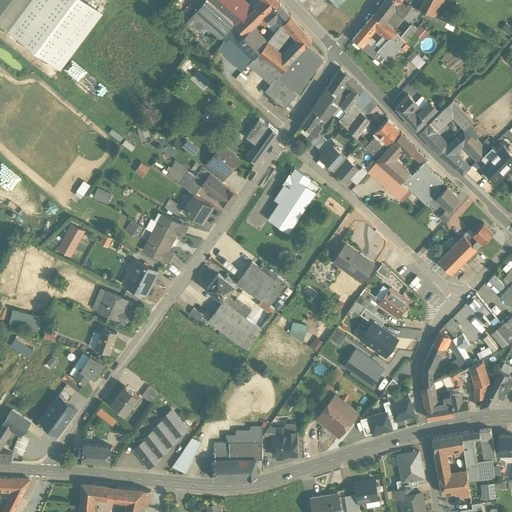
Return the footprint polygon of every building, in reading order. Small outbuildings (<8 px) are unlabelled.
[(0,0),(0,27),(6,32),(30,0),(0,0)] [(79,0),(39,0),(12,37),(55,68),(96,13),(79,0)] [(234,23),(206,0),(205,0),(193,14),(204,25),(220,39),(233,24),(234,23)] [(206,0),(234,23),(239,17),(242,19),(252,10),(247,6),(240,0),(206,0)] [(280,3),(277,0),(261,0),(254,7),(254,8),(263,17),(264,17),(279,4),(280,3)] [(398,3),(394,0),(385,0),(379,9),(387,15),(393,8),(403,16),(406,13),(411,6),(408,5),(406,7),(399,2),(398,3)] [(425,0),(420,10),(422,11),(431,15),(438,0),(425,0)] [(279,4),(264,17),(270,23),(274,19),(280,25),(289,15),(279,4)] [(420,10),(411,6),(406,13),(411,15),(416,18),(422,11),(420,10)] [(252,10),(242,19),(239,17),(234,23),(233,24),(244,35),(252,27),(263,17),(254,8),(252,10)] [(379,9),(374,15),(382,22),(387,15),(379,9)] [(193,14),(185,24),(196,34),(204,25),(193,14)] [(374,15),(366,23),(373,29),(375,27),(388,39),(388,40),(395,32),(385,23),(385,24),(382,22),(374,15)] [(411,15),(396,34),(406,43),(424,22),(416,18),(411,15)] [(290,16),(284,23),(288,27),(292,32),(298,25),(290,16)] [(284,23),(277,29),(275,32),(279,36),(288,27),(284,23)] [(373,29),(366,23),(361,30),(368,35),(373,29)] [(252,60),(235,43),(244,35),(233,24),(220,39),(224,41),(222,44),(245,68),(248,64),(252,60)] [(298,25),(292,32),(298,39),(304,32),(298,25)] [(244,35),(235,43),(252,60),(266,42),(252,27),(244,35)] [(368,35),(361,30),(353,40),(360,46),(361,43),(364,40),(368,35)] [(279,36),(275,32),(271,37),(277,42),(281,38),(279,36)] [(298,39),(283,55),(291,61),(306,45),(312,40),(304,32),(298,39)] [(388,39),(377,51),(387,62),(406,43),(396,34),(395,32),(388,40),(388,39)] [(277,42),(271,37),(266,42),(273,47),(277,42)] [(375,49),(364,40),(361,43),(372,52),(375,49)] [(273,47),(266,42),(252,60),(248,64),(255,69),(263,77),(273,65),(268,61),(277,50),(273,47)] [(314,68),(323,59),(306,45),(291,61),(271,84),(264,92),(285,109),(289,103),(301,89),(309,79),(308,78),(316,70),(314,68)] [(220,50),(213,61),(216,64),(221,56),(219,55),(222,51),(220,50)] [(277,50),(268,61),(273,65),(263,77),(271,84),(291,61),(283,55),(277,50)] [(417,54),(410,61),(414,65),(421,58),(417,54)] [(421,58),(414,65),(419,69),(426,62),(421,58)] [(245,68),(240,74),(246,80),(255,69),(248,64),(245,68)] [(340,69),(327,88),(337,95),(336,95),(337,95),(339,92),(345,84),(350,77),(340,69)] [(246,80),(240,74),(236,79),(242,84),(246,80)] [(356,83),(350,77),(345,84),(351,89),(356,83)] [(363,89),(356,83),(351,89),(348,93),(350,95),(340,108),(346,112),(339,120),(347,128),(359,111),(363,107),(371,98),(363,89)] [(337,95),(327,88),(320,99),(333,110),(330,113),(331,113),(338,105),(332,101),(336,95),(337,95)] [(339,92),(337,95),(336,95),(332,101),(338,105),(338,106),(345,97),(339,92)] [(423,109),(407,93),(396,108),(416,129),(437,109),(430,101),(423,109)] [(333,110),(320,99),(312,109),(321,116),(325,120),(331,113),(330,113),(333,110)] [(452,99),(441,110),(449,120),(452,116),(464,129),(473,121),(452,99)] [(289,103),(285,109),(289,113),(293,107),(289,103)] [(312,109),(301,125),(311,133),(315,136),(321,129),(315,124),(321,116),(312,109)] [(441,110),(419,132),(432,145),(440,137),(435,133),(449,120),(441,110)] [(359,111),(347,128),(352,133),(352,134),(356,138),(371,120),(359,111)] [(387,118),(375,130),(387,142),(398,131),(387,118)] [(246,137),(255,144),(268,125),(259,119),(246,137)] [(255,144),(251,150),(260,157),(278,132),(269,124),(268,125),(255,144)] [(137,130),(142,143),(152,139),(147,126),(137,130)] [(473,140),(463,130),(456,136),(462,143),(477,160),(481,157),(492,146),(487,141),(482,144),(476,138),(473,140)] [(227,132),(223,137),(230,141),(233,138),(227,132)] [(311,133),(305,139),(309,143),(315,136),(311,133)] [(401,133),(377,161),(385,168),(393,159),(400,151),(402,149),(406,153),(408,155),(409,154),(415,147),(401,133)] [(319,134),(311,143),(315,147),(323,138),(319,134)] [(385,146),(375,136),(364,147),(375,158),(385,146)] [(453,139),(445,147),(445,146),(439,152),(455,167),(461,160),(453,152),(462,143),(456,136),(453,139)] [(440,137),(432,145),(438,152),(446,144),(440,137)] [(323,138),(315,147),(320,150),(327,141),(323,138)] [(327,141),(320,150),(324,154),(332,145),(333,146),(335,143),(330,138),(327,141)] [(182,147),(194,156),(199,150),(187,141),(182,147)] [(122,146),(131,153),(134,150),(125,143),(122,146)] [(511,163),(511,151),(503,144),(497,151),(492,146),(481,157),(486,162),(481,167),(485,170),(483,172),(491,179),(492,177),(496,181),(511,163)] [(221,145),(204,167),(222,181),(230,170),(239,159),(221,145)] [(324,154),(321,158),(335,170),(346,157),(333,146),(332,145),(324,154)] [(428,159),(415,147),(409,154),(414,160),(410,165),(411,165),(417,171),(424,163),(428,159)] [(260,157),(251,150),(248,153),(246,156),(256,164),(260,157)] [(346,157),(335,170),(349,182),(352,178),(360,169),(359,169),(346,157)] [(406,170),(393,159),(385,168),(401,182),(401,181),(409,173),(409,172),(406,170)] [(470,167),(461,160),(455,167),(463,175),(470,167)] [(385,168),(377,161),(367,172),(398,198),(408,188),(408,187),(405,184),(401,181),(401,182),(385,168)] [(180,185),(187,173),(189,170),(176,162),(171,170),(167,177),(180,185)] [(443,182),(424,163),(417,171),(412,176),(409,173),(401,181),(405,184),(408,187),(408,188),(412,192),(413,191),(426,204),(428,202),(439,191),(440,190),(438,187),(443,182)] [(135,174),(142,178),(148,168),(142,164),(135,174)] [(417,171),(411,165),(406,170),(409,172),(409,173),(412,176),(417,171)] [(215,178),(202,166),(198,171),(199,174),(195,178),(204,182),(205,181),(208,185),(215,178)] [(362,166),(359,169),(360,169),(352,178),(356,182),(367,170),(362,166)] [(289,175),(284,183),(286,184),(276,199),(281,202),(270,219),(288,230),(314,191),(306,186),(311,179),(296,169),(291,176),(289,175)] [(187,173),(180,185),(186,189),(194,177),(187,173)] [(194,177),(186,189),(194,194),(195,196),(199,190),(204,182),(195,178),(194,177)] [(215,178),(208,185),(205,181),(204,182),(199,190),(207,197),(204,201),(212,207),(223,214),(231,203),(237,195),(215,178)] [(311,179),(306,186),(314,191),(317,193),(321,186),(311,179)] [(77,192),(84,196),(91,186),(84,182),(77,192)] [(447,187),(441,193),(439,191),(428,202),(436,209),(442,203),(447,208),(448,210),(449,208),(459,198),(447,187)] [(108,205),(112,194),(98,189),(94,199),(108,205)] [(194,194),(184,210),(203,222),(212,207),(204,201),(196,196),(195,196),(194,194)] [(183,206),(169,199),(164,208),(178,216),(183,206)] [(449,208),(448,210),(447,208),(439,217),(445,222),(454,213),(449,208)] [(187,226),(163,213),(153,232),(170,241),(172,238),(174,239),(177,233),(182,236),(187,226)] [(468,238),(467,238),(477,248),(482,242),(483,243),(494,232),(484,222),(468,238)] [(73,226),(60,251),(67,255),(81,231),(73,226)] [(148,233),(137,228),(132,239),(143,244),(148,233)] [(170,241),(153,232),(144,249),(168,262),(173,253),(168,250),(171,245),(169,244),(170,241)] [(468,238),(464,234),(452,246),(465,259),(477,248),(467,238),(468,238)] [(373,264),(345,244),(333,261),(353,275),(358,268),(366,274),(373,264)] [(465,259),(452,246),(438,260),(452,274),(465,259)] [(158,272),(134,259),(122,283),(146,296),(158,272)] [(293,269),(304,267),(303,259),(292,261),(293,269)] [(223,264),(232,271),(235,266),(227,260),(223,264)] [(260,268),(251,261),(236,281),(245,288),(250,292),(259,298),(262,300),(270,306),(287,283),(262,265),(260,268)] [(382,263),(378,269),(387,276),(392,270),(382,263)] [(366,274),(358,268),(353,275),(361,281),(366,274)] [(511,271),(502,281),(508,287),(509,287),(511,282),(511,271)] [(243,302),(237,298),(235,302),(227,296),(234,286),(218,274),(208,289),(223,300),(237,310),(242,303),(243,302)] [(506,288),(494,276),(489,281),(501,293),(506,288)] [(402,296),(390,287),(380,301),(391,309),(389,311),(397,317),(408,302),(401,297),(402,296)] [(511,290),(509,287),(508,287),(501,295),(511,307),(511,290)] [(127,299),(107,291),(99,312),(124,322),(128,313),(123,311),(127,299)] [(377,306),(360,295),(356,301),(366,307),(373,312),(377,306)] [(237,310),(223,300),(209,320),(247,347),(262,328),(245,316),(237,310)] [(274,309),(262,300),(258,305),(270,314),(274,309)] [(250,309),(242,303),(237,310),(245,316),(250,309)] [(372,323),(380,328),(385,321),(373,312),(366,307),(361,315),(372,323)] [(10,323),(39,331),(43,316),(13,308),(10,323)] [(190,313),(200,319),(203,314),(194,308),(190,313)] [(511,317),(503,326),(511,336),(511,317)] [(458,327),(451,319),(445,325),(449,329),(448,331),(452,333),(458,327)] [(467,328),(459,319),(455,322),(463,331),(467,328)] [(290,335),(305,339),(308,324),(293,320),(290,335)] [(361,339),(386,356),(397,339),(380,328),(372,323),(361,339)] [(445,325),(439,332),(446,335),(448,331),(449,329),(445,325)] [(511,339),(511,336),(503,326),(502,327),(502,326),(492,335),(503,348),(511,339)] [(46,327),(44,339),(56,341),(58,329),(46,327)] [(458,327),(452,333),(454,336),(456,335),(462,330),(458,327)] [(117,333),(103,328),(95,348),(109,353),(117,333)] [(340,344),(345,336),(337,331),(332,338),(340,344)] [(439,332),(431,349),(440,354),(443,348),(442,348),(444,344),(448,336),(446,335),(439,332)] [(8,346),(29,358),(36,346),(15,334),(8,346)] [(462,334),(457,338),(463,349),(469,345),(462,334)] [(451,338),(448,336),(444,344),(446,345),(447,344),(447,345),(448,344),(447,342),(457,336),(456,335),(454,336),(451,338)] [(310,345),(318,351),(324,342),(317,336),(310,345)] [(457,338),(456,338),(449,342),(464,366),(471,362),(463,349),(457,338)] [(481,358),(493,352),(490,347),(478,353),(481,358)] [(431,349),(423,366),(423,377),(423,387),(432,383),(432,372),(440,354),(431,349)] [(383,369),(356,350),(349,359),(355,363),(350,369),(372,385),(383,369)] [(90,357),(81,370),(80,369),(74,378),(85,385),(89,377),(94,380),(103,365),(90,357)] [(483,361),(470,366),(472,373),(476,386),(490,382),(483,361)] [(500,368),(479,407),(491,409),(494,403),(498,395),(503,397),(511,381),(511,377),(508,376),(510,373),(500,368)] [(445,377),(437,381),(440,387),(445,384),(447,388),(449,388),(449,389),(454,387),(449,375),(445,377)] [(397,383),(393,380),(385,389),(390,393),(397,383)] [(490,382),(476,386),(476,399),(484,397),(491,384),(490,382)] [(432,383),(423,387),(423,391),(433,389),(432,383)] [(59,394),(69,401),(76,392),(66,385),(59,394)] [(150,385),(143,394),(152,401),(159,392),(150,385)] [(454,387),(449,389),(451,396),(454,414),(470,411),(468,399),(462,400),(460,385),(454,387)] [(125,387),(111,405),(125,415),(133,405),(136,407),(141,399),(125,387)] [(436,405),(435,398),(434,398),(433,389),(423,391),(423,392),(427,419),(454,414),(451,396),(444,398),(445,406),(439,407),(438,404),(436,405)] [(58,433),(77,407),(69,401),(59,394),(40,420),(50,427),(58,433)] [(357,413),(334,395),(317,417),(340,435),(357,413)] [(395,422),(414,416),(409,398),(390,404),(389,401),(384,403),(387,412),(389,418),(393,416),(395,422)] [(101,407),(97,413),(113,425),(118,419),(101,407)] [(12,409),(2,424),(12,431),(19,435),(21,436),(32,421),(12,409)] [(183,409),(179,412),(183,419),(187,416),(183,409)] [(173,412),(162,420),(164,422),(175,437),(176,436),(186,428),(173,412)] [(372,435),(397,428),(395,422),(393,416),(389,418),(387,412),(367,418),(372,434),(372,435)] [(372,434),(367,418),(360,420),(365,436),(372,434)] [(31,422),(27,428),(41,439),(50,427),(40,420),(36,426),(31,422)] [(164,422),(153,431),(155,433),(155,432),(166,447),(167,447),(177,438),(176,436),(175,437),(164,422)] [(2,424),(0,427),(0,439),(3,442),(5,439),(7,440),(12,431),(2,424)] [(491,429),(479,431),(480,437),(482,437),(487,467),(493,466),(492,461),(496,460),(491,429)] [(273,431),(265,431),(262,436),(262,442),(262,449),(273,448),(273,435),(273,431)] [(479,431),(462,433),(464,446),(463,446),(465,454),(466,463),(476,462),(478,462),(474,439),(480,437),(479,431)] [(166,447),(155,432),(155,433),(144,441),(146,443),(146,442),(157,457),(158,457),(168,449),(167,447),(166,447)] [(287,435),(273,435),(273,448),(273,455),(296,455),(296,432),(287,432),(287,435)] [(462,433),(432,439),(439,475),(449,474),(445,454),(447,451),(451,451),(454,450),(454,448),(463,446),(464,446),(462,433)] [(87,436),(79,435),(78,448),(83,448),(83,444),(86,445),(87,436)] [(175,467),(186,472),(202,440),(191,435),(175,467)] [(19,436),(13,452),(23,456),(29,440),(19,436)] [(511,436),(499,436),(500,454),(511,453),(511,436)] [(0,439),(0,461),(10,463),(12,453),(0,451),(0,446),(3,442),(0,439)] [(157,457),(146,442),(146,443),(135,451),(148,467),(159,459),(158,457),(157,457)] [(251,442),(230,443),(230,451),(214,451),(214,478),(248,477),(257,475),(256,474),(256,459),(262,459),(262,449),(262,442),(256,442),(251,442)] [(86,445),(83,444),(83,448),(82,460),(109,463),(111,447),(86,445)] [(463,446),(454,448),(454,450),(451,451),(452,456),(465,454),(463,446)] [(398,455),(402,480),(403,482),(417,479),(423,478),(418,451),(398,455)] [(477,468),(467,469),(467,471),(468,482),(494,479),(493,466),(477,468)] [(449,474),(439,475),(443,494),(461,492),(469,491),(468,482),(467,471),(462,472),(449,474)] [(29,480),(0,478),(0,491),(13,492),(2,511),(13,511),(29,480)] [(396,481),(398,490),(411,488),(418,487),(417,479),(403,482),(402,480),(396,481)] [(375,480),(355,483),(356,495),(358,502),(378,499),(375,480)] [(506,482),(495,483),(495,491),(507,490),(506,482)] [(108,486),(82,484),(79,511),(91,511),(93,497),(107,499),(108,486)] [(480,486),(482,500),(489,499),(487,485),(480,486)] [(133,489),(108,486),(107,499),(130,501),(133,489)] [(398,490),(393,491),(395,499),(402,498),(402,497),(413,495),(411,488),(398,490)] [(126,511),(138,511),(140,504),(144,490),(133,489),(130,501),(126,511)] [(151,491),(144,490),(140,504),(147,506),(151,491)] [(413,495),(402,497),(402,498),(404,511),(423,511),(423,506),(422,506),(421,503),(422,502),(421,493),(413,495)] [(340,511),(338,494),(312,498),(313,507),(314,511),(315,511),(340,511)] [(356,495),(345,497),(347,511),(358,511),(360,511),(358,502),(356,495)] [(482,511),(481,503),(471,505),(472,509),(472,511),(482,511)]
